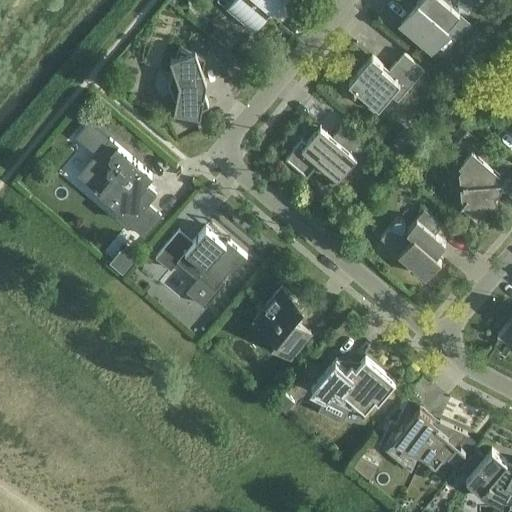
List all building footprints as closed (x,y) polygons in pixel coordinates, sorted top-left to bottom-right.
[(218,0),(254,30),(272,8),(283,18),(296,3),(292,0),(218,0)] [(401,21),(432,47),(449,27),(448,26),(460,12),(451,5),(450,1),(449,0),(419,0),(419,1),(418,1),(401,21)] [(207,81),(203,70),(205,57),(198,55),(196,49),(189,51),(179,48),(177,56),(170,58),(173,67),(171,74),(177,76),(180,83),(178,91),(173,94),(176,101),(174,110),(181,111),(184,119),(193,114),(200,115),(202,109),(209,105),(205,93),(207,81)] [(404,51),(397,60),(387,72),(381,66),(383,64),(372,55),(349,82),(354,87),(352,89),(355,91),(357,89),(367,97),(364,101),(374,110),(377,106),(379,107),(390,93),(398,99),(424,68),(404,51)] [(454,68),(455,80),(467,79),(466,67),(454,68)] [(319,161),(339,178),(350,164),(351,165),(366,146),(341,125),(333,136),(320,125),(306,142),(302,138),(286,157),(307,175),(319,161)] [(497,196),(496,194),(501,187),(500,172),(493,166),(500,157),(467,129),(455,142),(467,152),(458,164),(465,169),(463,172),(464,193),(467,195),(460,203),(461,204),(462,203),(477,216),(489,203),(490,203),(493,204),(495,203),(496,202),(497,199),(498,198),(497,196)] [(91,177),(91,182),(95,185),(94,186),(120,208),(117,212),(144,235),(161,215),(146,202),(151,195),(149,193),(147,184),(148,182),(146,181),(152,174),(138,162),(136,160),(135,161),(134,160),(135,159),(132,157),(118,146),(111,154),(111,159),(115,162),(108,170),(104,167),(99,167),(91,177)] [(399,252),(426,276),(442,257),(437,253),(446,242),(435,233),(443,224),(425,208),(408,228),(405,226),(404,221),(401,218),(396,219),(381,237),(398,252),(399,251),(399,252)] [(181,295),(199,311),(226,280),(223,277),(229,271),(232,273),(247,255),(228,239),(225,242),(206,225),(193,240),(179,228),(156,256),(171,269),(178,260),(197,277),(181,295)] [(271,340),(290,356),(311,330),(293,315),(304,303),(282,284),(254,317),(275,336),(271,340)] [(511,316),(497,335),(511,342),(511,316)] [(353,399),(365,409),(375,398),(378,401),(395,380),(365,355),(359,362),(361,364),(357,368),(352,363),(348,367),(336,357),(311,387),(347,405),(353,399)] [(275,403),(285,412),(294,401),(284,392),(275,403)] [(392,440),(393,440),(385,449),(407,459),(418,445),(427,449),(422,457),(421,458),(435,470),(455,447),(454,446),(466,433),(467,433),(468,432),(440,419),(439,420),(440,421),(438,423),(420,407),(392,440)] [(507,461),(492,448),(466,478),(481,491),(501,501),(510,486),(511,486),(511,465),(506,462),(507,461)] [(353,465),(363,473),(371,459),(361,454),(353,465)]
